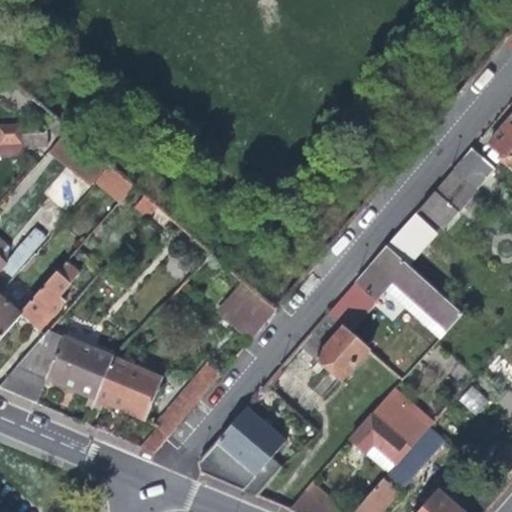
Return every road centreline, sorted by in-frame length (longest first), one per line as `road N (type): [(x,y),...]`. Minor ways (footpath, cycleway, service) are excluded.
road 1 (residential): [(158,483),(511,69)]
road 2 (residential): [(0,414),(158,483)]
